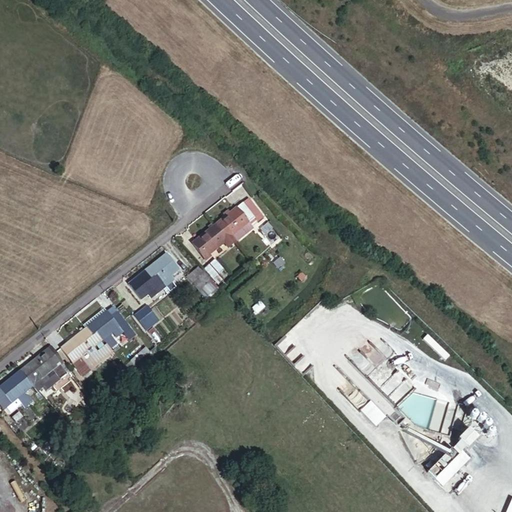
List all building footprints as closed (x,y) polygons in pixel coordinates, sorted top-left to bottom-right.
[(259,217),(249,204),(239,211),(250,225),(259,217)] [(245,229),(250,225),(239,211),(237,209),(216,226),(230,242),(245,229)] [(227,244),(230,242),(216,226),(195,244),(208,260),(227,244)] [(232,250),(250,234),(245,229),(230,242),(227,244),(232,250)] [(167,289),(184,275),(168,256),(147,273),(160,288),(163,285),(167,289)] [(225,278),(233,271),(222,258),(208,271),(221,287),(227,281),(225,278)] [(158,290),(160,288),(147,273),(131,287),(143,301),(150,295),(154,300),(161,294),(158,290)] [(201,295),(212,286),(206,278),(195,287),(201,295)] [(145,326),(158,314),(152,307),(138,318),(145,326)] [(126,323),(114,309),(108,313),(121,328),(126,323)] [(112,335),(121,328),(108,313),(86,331),(98,346),(105,340),(112,335)] [(151,332),(164,321),(158,314),(145,326),(151,332)] [(135,334),(126,323),(121,328),(112,335),(118,342),(126,336),(129,339),(135,334)] [(98,346),(86,331),(62,350),(74,365),(88,354),(94,349),(98,346)] [(113,349),(119,344),(118,342),(112,335),(105,340),(113,349)] [(113,349),(105,340),(98,346),(105,354),(108,358),(115,352),(113,349)] [(135,367),(149,355),(150,354),(145,347),(129,360),(135,367)] [(64,365),(52,349),(49,352),(62,367),(64,365)] [(101,357),(94,349),(88,354),(95,363),(101,357)] [(62,367),(49,352),(38,361),(50,375),(53,373),(61,384),(70,377),(62,367)] [(95,363),(88,354),(74,365),(80,373),(85,369),(89,374),(108,358),(105,354),(101,357),(95,363)] [(91,375),(110,359),(108,358),(89,374),(91,375)] [(50,375),(38,361),(23,373),(36,387),(46,379),(50,375)] [(29,393),(36,387),(23,373),(0,391),(0,402),(7,410),(9,408),(23,398),(29,393)] [(61,384),(53,373),(50,375),(46,379),(55,389),(61,384)] [(55,389),(46,379),(36,387),(41,393),(44,390),(48,395),(55,389)] [(37,403),(29,393),(23,398),(30,407),(31,408),(37,403)] [(17,417),(30,407),(23,398),(9,408),(17,417)] [(370,404),(361,413),(375,429),(384,420),(370,404)] [(32,452),(37,448),(33,443),(28,448),(32,452)] [(468,462),(460,454),(461,452),(455,447),(450,452),(449,452),(427,474),(441,489),(468,462)]
